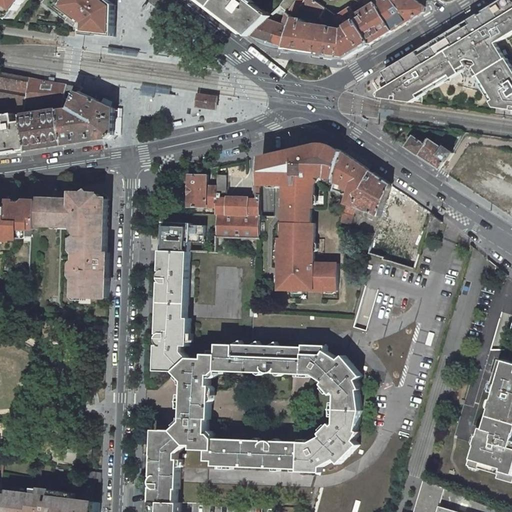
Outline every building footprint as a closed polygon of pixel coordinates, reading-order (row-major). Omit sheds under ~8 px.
[(0,0),(0,9),(9,16),(16,7),(20,9),(26,0),(0,0)] [(87,32),(119,37),(120,8),(116,5),(109,0),(44,0),(43,2),(75,26),(79,20),(80,21),(82,18),(85,20),(89,23),(87,26),(87,32)] [(202,0),(250,36),(268,20),(272,16),(270,16),(249,0),(202,0)] [(296,0),(284,0),(280,6),(270,16),(272,16),(281,8),(287,13),(296,0)] [(296,0),(287,13),(293,18),(303,5),(306,0),(296,0)] [(321,18),(327,9),(313,0),(306,0),(303,5),(321,18)] [(374,0),(363,0),(368,9),(377,3),(374,0)] [(394,31),(425,12),(425,7),(415,0),(382,0),(377,3),(394,31)] [(431,44),(385,72),(392,85),(382,92),(380,98),(381,98),(511,117),(511,67),(507,60),(506,60),(496,45),(511,35),(511,0),(502,0),(468,21),(471,25),(459,32),(456,28),(453,30),(431,44)] [(394,31),(377,3),(368,9),(362,12),(355,17),(357,19),(358,20),(372,45),(394,31)] [(354,14),(351,7),(337,16),(344,21),(347,19),(354,14)] [(293,18),(287,13),(283,26),(292,29),(295,19),(293,18)] [(355,17),(354,14),(347,19),(350,24),(357,19),(355,17)] [(304,23),(304,20),(295,19),(292,29),(286,51),(329,57),(334,29),(334,28),(304,23)] [(283,26),(268,20),(250,36),(256,41),(265,46),(269,47),(277,49),(286,51),(292,29),(283,26)] [(372,45),(358,20),(350,25),(350,27),(344,30),(334,29),(329,57),(346,60),(347,60),(349,59),(372,45)] [(0,72),(0,104),(25,109),(26,107),(31,79),(0,72)] [(31,79),(26,107),(64,101),(64,98),(67,85),(59,84),(31,79)] [(75,101),(80,92),(82,88),(67,85),(64,98),(75,101)] [(80,92),(75,101),(72,109),(62,111),(66,145),(102,140),(113,138),(115,136),(116,109),(80,92)] [(197,106),(216,109),(218,97),(199,95),(198,104),(197,106)] [(24,121),(29,150),(66,145),(62,111),(62,109),(24,115),(24,121)] [(0,154),(29,150),(24,121),(17,122),(16,113),(0,115),(0,154)] [(451,152),(452,151),(441,144),(440,146),(430,139),(426,144),(415,137),(408,147),(440,169),(447,159),(449,160),(453,154),(453,153),(451,152)] [(323,142),(296,149),(274,154),(268,155),(262,157),(261,182),(261,185),(269,185),(278,185),(284,185),(284,223),(312,223),(312,208),(315,208),(315,185),(323,177),(329,177),(337,179),(345,152),(333,144),(330,143),(328,143),(326,142),(323,142)] [(393,186),(345,152),(337,179),(336,183),(346,185),(353,189),(351,196),(349,203),(357,207),(381,216),(383,210),(392,186),(393,186)] [(190,207),(218,208),(219,180),(216,180),(215,186),(209,186),(209,175),(191,175),(190,207)] [(227,175),(219,175),(219,180),(218,208),(218,214),(217,237),(260,238),(261,192),(261,185),(261,182),(254,182),(255,194),(258,195),(257,199),(251,199),(251,198),(229,198),(227,194),(227,175)] [(403,224),(416,202),(392,186),(383,210),(403,224)] [(100,196),(80,194),(75,194),(75,203),(73,203),(69,203),(69,200),(41,199),(41,201),(40,225),(40,226),(57,227),(57,224),(72,225),(77,225),(81,230),(81,235),(79,238),(77,284),(77,295),(87,297),(86,299),(109,300),(109,288),(110,279),(111,254),(107,254),(109,201),(105,196),(103,198),(100,196)] [(0,278),(4,278),(31,280),(32,235),(34,234),(35,231),(40,231),(40,226),(40,225),(41,201),(28,201),(25,204),(12,204),(12,206),(7,206),(0,206),(0,278)] [(416,232),(426,210),(425,208),(416,202),(403,224),(416,232)] [(433,214),(428,230),(438,233),(441,221),(433,214)] [(191,241),(193,224),(193,222),(164,221),(163,250),(166,250),(191,251),(191,241)] [(281,238),(280,267),(280,290),(285,290),(286,290),(339,291),(339,264),(315,263),(316,223),(312,223),(284,223),(284,238),(281,238)] [(207,224),(193,224),(191,241),(206,242),(207,224)] [(390,244),(374,239),(371,252),(386,258),(386,259),(416,269),(420,255),(390,246),(390,244)] [(161,302),(160,333),(163,333),(161,335),(160,336),(160,338),(160,340),(160,342),(161,343),(162,344),(160,344),(159,353),(162,353),(161,366),(168,367),(168,371),(177,371),(185,364),(191,358),(185,351),(186,345),(192,345),(193,317),(189,317),(191,251),(166,250),(165,263),(163,263),(163,271),(165,271),(164,272),(163,273),(162,274),(162,276),(162,278),(163,280),(165,282),(162,282),(162,290),(164,290),(164,302),(161,302)] [(497,266),(493,263),(489,260),(485,274),(494,277),(497,266)] [(86,336),(92,334),(90,328),(88,329),(87,326),(80,329),(81,331),(82,334),(86,336)] [(345,356),(341,361),(327,352),(327,347),(305,345),(305,348),(296,347),(280,346),(278,342),(271,346),(263,346),(261,341),(253,345),(245,345),(236,345),(236,346),(220,345),(220,351),(206,351),(206,359),(191,358),(185,364),(177,371),(186,381),(184,421),(174,430),(165,429),(165,433),(158,432),(157,446),(155,446),(154,475),(156,476),(155,477),(154,480),(153,482),(154,484),(155,486),(156,487),(153,487),(153,501),(156,501),(178,502),(179,488),(181,488),(182,459),(179,459),(179,452),(188,444),(195,444),(195,448),(209,449),(208,460),(216,460),(216,465),(301,469),(301,471),(323,472),(323,467),(337,460),(341,464),(360,445),(356,441),(360,433),(358,431),(363,411),(362,390),(358,380),(363,377),(345,356)] [(494,406),(487,426),(483,425),(482,430),(475,451),(473,459),(472,462),(503,472),(502,475),(511,478),(511,359),(504,357),(497,381),(494,389),(499,391),(497,397),(494,406)] [(90,472),(90,480),(101,480),(102,473),(90,472)] [(453,511),(454,510),(440,506),(445,488),(424,480),(414,511),(453,511)] [(100,511),(100,504),(75,501),(75,500),(75,499),(68,498),(68,495),(42,491),(40,491),(39,496),(31,495),(20,494),(0,491),(0,494),(0,511),(100,511)] [(181,511),(181,510),(181,502),(178,502),(156,501),(156,509),(152,509),(152,511),(181,511)]
